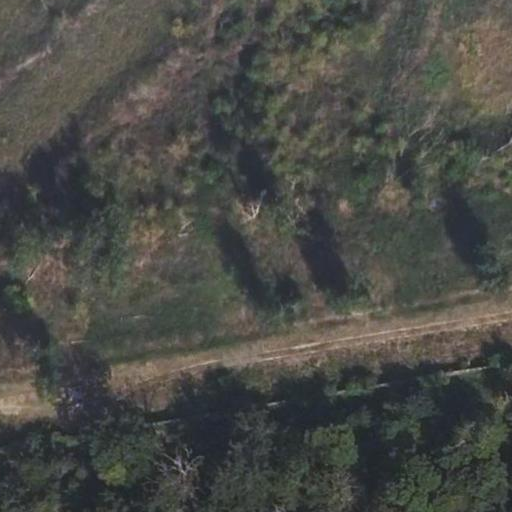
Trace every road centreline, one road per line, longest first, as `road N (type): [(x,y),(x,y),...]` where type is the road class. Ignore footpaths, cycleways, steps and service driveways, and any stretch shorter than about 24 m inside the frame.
road 1 (track): [(511,339),(0,426)]
road 2 (track): [(487,511),(500,461),(499,401),(511,399)]
